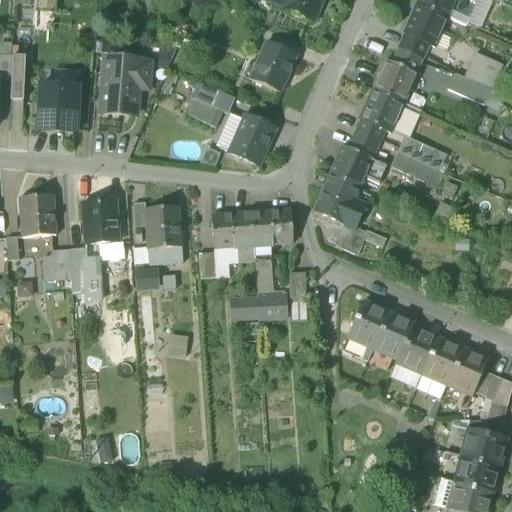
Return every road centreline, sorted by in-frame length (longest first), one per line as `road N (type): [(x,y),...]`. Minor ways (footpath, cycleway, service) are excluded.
road 1 (residential): [(295,175),(316,263),(511,347)]
road 2 (residential): [(0,161),(266,186),(295,175)]
road 3 (residential): [(295,175),(362,0)]
